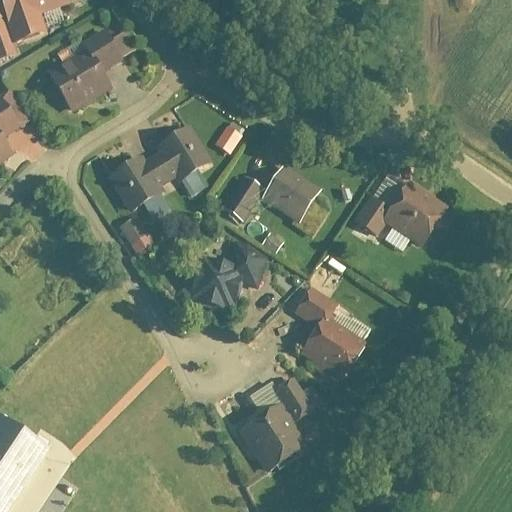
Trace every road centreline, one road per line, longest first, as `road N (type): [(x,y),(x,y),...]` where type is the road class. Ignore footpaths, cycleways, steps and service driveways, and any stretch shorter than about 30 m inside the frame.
road 1 (residential): [(180,70),(131,121),(56,166),(190,374)]
road 2 (secondary): [(380,511),(511,319)]
road 3 (residential): [(392,124),(348,139),(241,110),(180,70)]
road 4 (residential): [(392,124),(316,47),(288,0)]
road 5 (residential): [(511,205),(392,124)]
